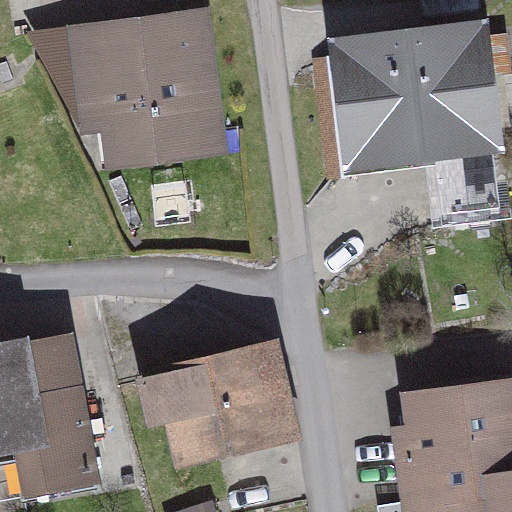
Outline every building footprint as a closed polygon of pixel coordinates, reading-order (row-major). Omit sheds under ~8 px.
[(503,148),(487,11),(331,30),(347,166),(503,148)] [(191,26),(61,44),(80,178),(210,160),(191,26)] [(496,179),(447,184),(450,215),(500,210),(496,179)] [(79,320),(0,334),(0,442),(12,441),(22,494),(108,478),(79,320)] [(275,341),(138,372),(149,421),(163,418),(172,457),(295,429),(275,341)] [(511,511),(511,365),(385,383),(403,511),(511,511)]
